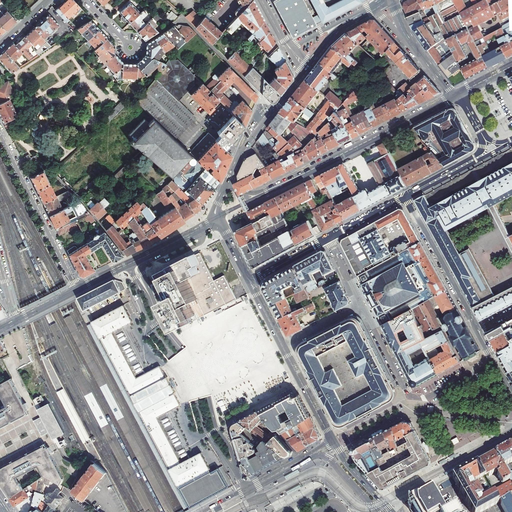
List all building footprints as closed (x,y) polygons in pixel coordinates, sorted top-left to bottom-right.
[(56,6),(54,9),(66,22),(69,19),(67,18),(75,10),(78,13),(82,9),(73,0),(65,0),(58,8),(56,6)] [(121,0),(114,7),(117,10),(128,0),(121,0)] [(252,32),(264,20),(262,16),(253,0),(251,0),(237,16),(225,28),(227,30),(228,29),(231,31),(237,25),(236,23),(238,20),(248,29),(249,29),(252,32)] [(237,16),(251,0),(236,0),(238,2),(240,1),(242,5),(240,5),(234,12),(234,14),(237,16)] [(315,25),(321,22),(318,15),(313,18),(308,9),(306,11),(300,0),(275,0),(293,33),(314,22),(315,25)] [(312,3),(318,15),(321,22),(363,0),(309,0),(311,3),(312,3)] [(418,0),(411,0),(406,3),(405,4),(404,6),(406,13),(412,11),(414,15),(424,10),(418,0)] [(418,0),(424,10),(428,18),(433,15),(430,9),(425,0),(418,0)] [(425,0),(430,9),(434,6),(436,9),(433,11),(435,14),(441,12),(437,4),(435,0),(425,0)] [(438,43),(445,38),(467,25),(468,28),(478,46),(486,42),(484,38),(503,28),(496,16),(499,14),(494,5),(491,7),(489,4),(495,0),(484,0),(474,6),(468,10),(460,14),(439,25),(436,19),(430,22),(425,25),(438,43)] [(433,15),(428,18),(430,22),(436,19),(439,25),(460,14),(452,0),(445,0),(437,4),(441,12),(435,14),(433,15)] [(452,0),(460,14),(468,10),(462,0),(452,0)] [(511,0),(503,0),(501,1),(494,5),(499,14),(502,21),(511,14),(511,0)] [(126,21),(129,23),(140,13),(130,2),(119,13),(122,15),(120,17),(120,19),(123,22),(125,22),(126,21)] [(16,7),(13,10),(19,18),(22,16),(16,7)] [(0,24),(5,31),(12,25),(19,18),(13,10),(12,9),(8,12),(8,11),(4,14),(0,10),(0,24)] [(129,23),(137,32),(145,24),(140,19),(146,14),(143,10),(140,13),(129,23)] [(424,10),(414,15),(408,17),(409,20),(411,25),(412,27),(412,28),(414,30),(425,25),(430,22),(428,18),(424,10)] [(186,17),(195,26),(201,20),(192,11),(186,17)] [(166,18),(175,21),(178,17),(171,12),(166,18)] [(48,14),(34,28),(43,38),(44,39),(59,25),(53,19),(54,18),(52,17),(51,18),(48,14)] [(151,25),(161,17),(154,15),(145,24),(137,32),(145,40),(157,32),(151,25)] [(195,26),(212,43),(222,32),(204,16),(201,20),(195,26)] [(84,24),(77,29),(87,39),(98,29),(90,20),(87,22),(84,24)] [(259,40),(269,30),(268,27),(264,20),(252,32),(247,38),(249,40),(253,36),(252,35),(253,34),(259,40)] [(368,22),(358,28),(367,38),(367,39),(368,39),(382,54),(381,55),(382,57),(387,51),(389,48),(395,42),(384,30),(375,20),(373,21),(371,21),(368,22)] [(511,21),(503,26),(503,28),(504,31),(511,26),(511,21)] [(180,25),(174,26),(180,33),(187,40),(195,33),(189,26),(180,25)] [(425,25),(414,30),(421,40),(427,48),(428,50),(438,43),(425,25)] [(162,33),(171,42),(180,33),(174,26),(172,27),(162,33)] [(34,28),(24,37),(31,44),(33,45),(32,46),(38,55),(51,46),(48,43),(41,48),(37,43),(43,38),(34,28)] [(359,44),(360,45),(367,38),(358,28),(357,28),(349,33),(348,33),(359,44)] [(467,80),(480,73),(489,68),(478,46),(468,28),(446,40),(454,55),(467,80)] [(478,46),(489,68),(497,64),(506,60),(508,59),(501,47),(492,52),(489,46),(488,44),(491,43),(489,40),(496,36),(498,40),(506,36),(507,36),(504,31),(503,28),(484,38),(486,42),(478,46)] [(107,37),(98,29),(87,39),(96,48),(107,37)] [(260,44),(266,50),(275,41),(274,38),(269,30),(259,40),(253,47),(255,49),(260,44)] [(162,33),(153,39),(164,51),(173,44),(171,42),(162,33)] [(180,33),(171,42),(173,44),(177,49),(187,40),(180,33)] [(334,45),(332,46),(355,67),(358,63),(349,55),(359,44),(348,33),(334,45)] [(511,57),(511,56),(511,46),(507,36),(506,36),(498,40),(501,47),(508,59),(511,57)] [(24,37),(15,45),(22,52),(28,58),(32,54),(26,49),(31,44),(24,37)] [(114,45),(107,37),(96,48),(94,49),(99,54),(97,56),(104,63),(114,53),(114,45)] [(438,43),(428,50),(429,52),(439,65),(454,55),(446,40),(445,38),(438,43)] [(146,47),(146,54),(156,60),(164,51),(153,39),(146,44),(146,47)] [(395,42),(389,48),(396,55),(402,50),(401,49),(398,45),(395,42)] [(9,46),(4,51),(13,61),(13,60),(22,52),(15,45),(13,43),(9,46)] [(267,57),(277,66),(285,58),(282,53),(278,46),(267,57)] [(321,60),(320,62),(333,73),(342,61),(352,70),(355,67),(332,46),(321,60)] [(387,51),(412,78),(417,72),(420,70),(417,67),(410,59),(404,53),(402,50),(396,55),(389,48),(387,51)] [(4,51),(0,54),(0,61),(4,65),(11,72),(19,67),(13,60),(13,61),(4,51)] [(227,59),(243,75),(250,68),(234,51),(227,59)] [(119,59),(114,53),(104,63),(113,73),(112,75),(116,79),(123,63),(119,59)] [(141,59),(137,63),(141,76),(142,78),(148,74),(157,66),(162,69),(165,64),(156,60),(146,54),(141,59)] [(162,69),(154,79),(177,101),(186,92),(192,87),(198,80),(193,76),(187,69),(172,54),(165,64),(162,69)] [(253,63),(251,65),(252,66),(261,56),(260,54),(258,56),(254,58),(252,61),(253,63)] [(454,55),(439,65),(441,67),(454,84),(456,85),(467,80),(454,55)] [(275,78),(285,88),(292,79),(292,76),(293,73),(285,58),(277,66),(274,70),(276,73),(276,77),(275,78)] [(313,71),(305,80),(319,92),(326,83),(331,76),(332,78),(332,80),(334,81),(335,81),(338,77),(333,73),(320,62),(313,71)] [(130,63),(123,63),(116,79),(122,79),(122,77),(137,77),(137,76),(141,76),(137,63),(130,63)] [(233,81),(255,103),(258,96),(228,66),(217,77),(215,75),(214,75),(212,77),(212,78),(213,79),(205,87),(208,90),(209,91),(220,80),(227,86),(233,81)] [(243,75),(256,88),(265,79),(262,76),(252,66),(250,68),(243,75)] [(423,78),(418,83),(424,90),(429,86),(436,96),(438,95),(441,93),(441,92),(428,78),(426,76),(423,78)] [(265,79),(256,88),(260,92),(268,101),(272,104),(273,103),(280,94),(285,88),(275,78),(274,77),(269,83),(265,79)] [(152,118),(175,139),(193,119),(188,112),(177,101),(154,79),(148,88),(147,89),(143,93),(144,93),(137,103),(152,118)] [(218,100),(221,103),(244,126),(251,112),(252,110),(242,100),(239,103),(237,101),(234,101),(232,103),(221,93),(227,86),(220,80),(209,91),(211,93),(218,100)] [(299,89),(292,98),(306,108),(319,92),(305,80),(299,89)] [(0,85),(0,101),(1,103),(9,98),(15,96),(7,82),(0,85)] [(396,99),(395,99),(396,101),(400,97),(404,94),(408,91),(409,90),(411,88),(406,83),(398,90),(401,93),(395,97),(396,99)] [(418,83),(411,88),(409,90),(419,105),(420,104),(422,103),(428,100),(422,92),(424,90),(418,83)] [(206,112),(209,115),(215,109),(212,106),(218,100),(211,93),(208,96),(205,93),(208,90),(205,87),(202,84),(195,90),(192,87),(186,92),(190,96),(191,95),(207,111),(206,112)] [(422,92),(428,100),(434,97),(436,96),(429,86),(424,90),(422,92)] [(353,122),(360,135),(371,129),(372,129),(374,128),(371,122),(377,119),(369,104),(366,106),(367,109),(353,117),(347,106),(362,98),(357,88),(354,91),(343,104),(346,108),(350,116),(353,122)] [(404,94),(400,97),(409,110),(412,108),(414,107),(419,105),(409,90),(408,91),(409,94),(408,95),(409,97),(407,98),(404,94)] [(326,98),(329,100),(339,109),(343,104),(330,93),(326,98)] [(400,97),(396,101),(399,108),(403,113),(404,112),(409,110),(400,97)] [(0,115),(3,122),(16,115),(9,98),(1,103),(0,103),(0,115)] [(281,112),(279,114),(295,123),(303,112),(310,118),(313,113),(306,108),(292,98),(283,109),(281,112)] [(374,100),(369,104),(377,119),(371,122),(374,128),(385,122),(403,113),(399,108),(396,101),(395,99),(376,109),(373,104),(376,103),(374,100)] [(116,114),(126,104),(123,100),(113,110),(116,114)] [(329,100),(317,116),(327,123),(330,120),(327,118),(329,115),(330,116),(331,115),(330,114),(333,111),(336,113),(339,109),(329,100)] [(220,135),(217,137),(226,146),(229,144),(235,146),(242,132),(244,126),(221,103),(215,109),(209,115),(205,119),(214,127),(216,126),(219,129),(218,131),(217,132),(220,135)] [(346,108),(337,114),(343,120),(350,116),(346,108)] [(415,127),(424,138),(422,141),(424,143),(426,146),(429,143),(426,140),(429,137),(429,135),(427,133),(430,131),(444,156),(439,159),(445,166),(448,165),(471,153),(470,152),(471,151),(472,150),(473,149),(473,148),(474,146),(474,145),(473,143),(473,142),(474,142),(472,139),(466,128),(459,116),(458,113),(457,114),(456,113),(455,112),(454,111),(453,111),(451,110),(450,110),(448,111),(447,110),(418,125),(415,127)] [(334,131),(342,144),(347,141),(353,138),(349,131),(348,130),(346,126),(343,120),(337,114),(336,113),(332,117),(338,126),(338,129),(334,131)] [(295,135),(304,146),(311,138),(312,139),(316,134),(306,129),(295,123),(279,114),(275,119),(273,121),(271,124),(282,135),(288,127),(295,135)] [(16,115),(3,122),(5,126),(8,130),(20,119),(16,115)] [(317,135),(319,132),(320,130),(318,128),(320,125),(323,128),(327,123),(317,116),(306,129),(316,134),(317,135)] [(184,188),(186,189),(185,190),(194,197),(202,204),(203,203),(204,202),(205,203),(207,201),(216,191),(215,191),(213,189),(220,181),(196,159),(189,153),(175,139),(152,118),(148,122),(144,118),(128,135),(132,139),(129,142),(135,147),(136,146),(173,178),(174,180),(174,182),(175,183),(177,185),(178,186),(180,187),(182,188),(184,188)] [(336,147),(339,146),(342,144),(334,131),(330,122),(319,132),(330,150),(332,149),(336,147)] [(353,122),(346,126),(348,130),(349,131),(353,138),(354,138),(360,135),(353,122)] [(266,131),(264,133),(272,144),(274,147),(278,152),(283,159),(284,159),(290,156),(292,154),(296,152),(298,152),(296,150),(289,142),(282,135),(271,124),(269,126),(268,129),(278,138),(277,139),(275,141),(266,131)] [(415,127),(409,130),(418,147),(424,143),(422,141),(424,138),(415,127)] [(317,135),(314,138),(322,154),(324,153),(328,151),(330,150),(319,132),(317,135)] [(191,151),(198,157),(215,140),(208,133),(191,151)] [(266,149),(272,144),(264,133),(262,136),(257,142),(259,146),(262,144),(264,147),(264,146),(266,149)] [(295,135),(289,142),(296,150),(304,146),(295,135)] [(196,159),(220,181),(221,178),(230,158),(231,155),(227,151),(225,153),(222,150),(226,146),(217,137),(215,140),(198,157),(196,159)] [(305,148),(312,160),(321,155),(322,154),(314,138),(312,140),(305,148)] [(384,143),(378,146),(383,157),(375,161),(369,164),(380,187),(367,194),(365,190),(360,193),(353,196),(352,197),(360,211),(399,190),(407,186),(398,169),(384,143)] [(305,148),(299,151),(305,163),(310,160),(312,160),(305,148)] [(436,148),(431,151),(432,151),(436,156),(440,154),(436,148)] [(196,159),(198,157),(191,151),(189,153),(196,159)] [(296,152),(292,154),(298,166),(304,164),(305,163),(299,151),(298,151),(300,154),(298,155),(296,152)] [(445,166),(439,159),(436,156),(432,151),(398,169),(407,186),(439,169),(445,166)] [(279,161),(267,167),(273,179),(285,173),(288,171),(282,159),(283,159),(278,152),(275,154),(277,159),(278,158),(279,161)] [(238,179),(239,182),(254,174),(256,169),(259,168),(261,170),(267,167),(257,154),(251,156),(250,157),(246,159),(244,163),(241,169),(238,176),(238,177),(238,179)] [(283,159),(282,159),(288,171),(297,167),(298,166),(292,154),(290,156),(291,159),(286,162),(284,159),(283,159)] [(344,162),(337,166),(349,189),(353,196),(360,193),(357,187),(356,184),(355,182),(351,176),(351,174),(349,171),(344,162)] [(126,163),(112,176),(115,180),(130,166),(126,163)] [(511,164),(434,207),(432,204),(430,205),(424,195),(415,201),(479,321),(511,303),(511,164)] [(337,166),(320,175),(326,187),(332,198),(349,189),(337,166)] [(251,182),(254,189),(262,185),(265,183),(273,179),(267,167),(261,170),(264,175),(256,179),(251,182)] [(49,184),(50,184),(43,170),(30,177),(37,190),(49,184)] [(235,187),(251,190),(252,190),(254,189),(251,182),(256,179),(254,174),(239,182),(237,183),(234,184),(235,187)] [(314,178),(315,178),(320,189),(326,187),(320,175),(314,178)] [(174,191),(179,196),(183,192),(171,180),(167,184),(174,191)] [(311,180),(305,183),(313,199),(315,198),(313,193),(317,192),(311,180)] [(304,182),(274,197),(282,213),(284,212),(301,203),(302,205),(307,202),(311,210),(316,208),(312,199),(313,199),(305,183),(304,182)] [(42,200),(43,202),(56,196),(54,193),(53,193),(49,184),(37,190),(42,200)] [(187,203),(185,202),(180,206),(171,194),(174,191),(167,184),(162,189),(184,220),(186,219),(190,216),(193,214),(187,203)] [(251,190),(235,187),(238,192),(239,193),(240,196),(246,193),(251,190)] [(326,187),(320,189),(323,194),(326,193),(330,201),(316,208),(321,216),(323,215),(325,214),(329,212),(331,211),(335,209),(333,206),(336,205),(332,198),(326,187)] [(141,209),(159,236),(172,228),(184,220),(162,189),(156,194),(165,206),(168,206),(170,205),(173,208),(155,220),(145,205),(138,198),(136,201),(142,208),(141,209)] [(46,209),(49,215),(62,209),(58,201),(72,194),(68,190),(56,196),(43,202),(46,209)] [(179,196),(174,191),(171,194),(180,206),(185,202),(179,196)] [(187,203),(193,214),(196,212),(203,208),(203,207),(204,206),(203,205),(202,204),(194,197),(191,200),(183,192),(179,196),(185,202),(187,203)] [(243,196),(240,198),(243,204),(247,212),(251,210),(247,202),(243,196)] [(263,250),(292,235),(290,230),(285,219),(283,214),(284,213),(284,212),(282,213),(274,197),(264,203),(266,206),(251,214),(258,226),(255,227),(238,236),(243,247),(245,249),(259,242),(263,250)] [(336,205),(333,206),(335,209),(336,208),(343,221),(355,214),(360,211),(352,197),(336,205)] [(87,207),(93,215),(102,207),(102,208),(107,203),(103,198),(98,202),(96,202),(90,208),(89,206),(87,207)] [(56,228),(57,230),(75,221),(83,217),(90,214),(83,206),(82,204),(80,203),(78,200),(70,205),(71,208),(76,216),(69,220),(55,227),(56,228)] [(132,243),(136,250),(139,248),(143,246),(146,244),(151,242),(134,216),(141,209),(142,208),(136,201),(120,216),(117,214),(118,213),(110,204),(109,205),(107,203),(102,208),(106,212),(108,214),(109,215),(114,220),(121,228),(128,222),(134,232),(133,233),(132,232),(131,233),(129,232),(128,232),(130,234),(128,235),(129,236),(128,237),(132,243)] [(264,203),(247,213),(253,224),(237,233),(238,236),(255,227),(258,226),(251,214),(266,206),(264,203)] [(71,208),(70,205),(62,209),(49,215),(54,225),(55,227),(69,220),(64,211),(65,210),(65,211),(71,208)] [(97,220),(106,212),(102,208),(102,207),(93,215),(97,220)] [(316,208),(311,210),(322,231),(335,224),(331,215),(329,212),(325,214),(328,219),(325,220),(323,215),(321,216),(316,208)] [(333,214),(331,215),(335,224),(343,221),(336,208),(335,209),(331,211),(333,214)] [(134,216),(151,242),(152,241),(154,240),(159,236),(141,209),(134,216)] [(421,242),(403,209),(400,209),(342,240),(340,244),(357,277),(365,272),(364,269),(374,263),(376,267),(410,248),(421,242)] [(90,214),(83,217),(87,222),(89,221),(97,231),(101,228),(90,214)] [(114,220),(109,215),(106,218),(108,221),(102,226),(104,228),(109,225),(114,220)] [(104,228),(126,255),(129,253),(134,251),(136,250),(132,243),(128,237),(121,228),(114,220),(109,225),(104,228)] [(57,230),(59,235),(78,226),(75,221),(57,230)] [(292,235),(297,246),(301,244),(307,240),(313,237),(316,235),(313,229),(308,221),(301,224),(296,226),(297,227),(290,230),(292,235)] [(317,226),(313,229),(316,235),(321,233),(317,226)] [(87,243),(91,251),(101,244),(102,246),(112,262),(121,257),(123,256),(104,232),(99,235),(98,235),(97,234),(93,237),(93,238),(94,239),(87,243)] [(259,242),(245,249),(253,266),(257,267),(280,255),(297,246),(292,235),(263,250),(259,242)] [(421,242),(410,248),(436,296),(447,290),(435,268),(436,268),(435,266),(433,264),(433,263),(421,242)] [(79,275),(83,276),(95,270),(85,254),(91,251),(87,243),(77,249),(76,245),(74,245),(66,250),(79,275)] [(365,272),(357,277),(357,278),(359,277),(359,278),(359,279),(360,279),(361,282),(362,284),(363,285),(362,285),(366,293),(365,294),(366,295),(367,295),(368,298),(368,299),(369,300),(371,303),(370,303),(371,305),(372,304),(373,307),(372,307),(373,309),(374,309),(378,317),(379,318),(378,318),(379,319),(381,322),(381,324),(382,324),(382,325),(411,309),(426,338),(436,333),(434,330),(420,304),(436,296),(410,248),(376,267),(365,272)] [(171,266),(153,276),(155,280),(166,300),(171,310),(174,316),(180,328),(198,319),(216,310),(232,301),(220,278),(215,281),(199,251),(197,253),(185,259),(171,266)] [(305,260),(295,265),(306,288),(308,293),(326,283),(328,282),(327,281),(325,282),(323,281),(319,283),(319,285),(319,286),(317,287),(311,274),(321,269),(324,275),(334,270),(325,252),(322,251),(305,260)] [(272,304),(273,304),(286,298),(283,292),(284,289),(292,285),(295,285),(298,292),(306,288),(295,265),(294,266),(294,265),(284,270),(267,279),(267,280),(266,281),(265,285),(263,288),(268,296),(272,304)] [(99,288),(79,298),(85,309),(122,292),(116,280),(99,288)] [(122,281),(116,280),(122,292),(127,289),(122,281)] [(328,287),(326,283),(308,293),(310,296),(312,300),(324,294),(326,293),(329,297),(332,303),(347,296),(344,289),(340,281),(328,287)] [(294,294),(298,302),(310,296),(308,293),(306,288),(298,292),(294,294)] [(436,296),(420,304),(434,330),(441,326),(437,318),(438,317),(438,316),(433,308),(440,304),(446,316),(458,309),(454,302),(447,290),(436,296)] [(347,296),(332,303),(331,303),(335,311),(349,305),(350,301),(349,298),(347,296)] [(286,298),(273,304),(276,311),(280,319),(297,310),(296,307),(293,309),(292,310),(286,298)] [(287,333),(289,336),(306,327),(304,323),(300,325),(295,316),(303,311),(308,313),(316,309),(313,302),(297,310),(280,319),(281,320),(287,333)] [(247,511),(246,509),(233,486),(223,466),(219,468),(215,470),(211,472),(209,469),(210,469),(202,453),(192,458),(190,459),(189,459),(187,457),(186,453),(185,452),(184,449),(181,444),(179,441),(179,440),(177,437),(177,436),(175,433),(175,432),(173,429),(170,424),(168,421),(168,420),(167,417),(166,416),(165,413),(167,412),(170,410),(173,409),(179,406),(180,405),(173,393),(175,393),(173,388),(171,385),(167,378),(166,378),(162,372),(159,365),(151,370),(149,371),(144,374),(143,373),(141,369),(141,368),(139,365),(137,360),(135,357),(135,356),(133,353),(132,352),(131,349),(130,348),(129,345),(126,340),(124,336),(124,335),(122,332),(120,328),(124,325),(133,321),(124,304),(91,322),(100,338),(108,353),(112,361),(122,380),(123,383),(125,387),(128,391),(138,411),(142,419),(144,422),(146,425),(147,428),(150,435),(158,449),(169,470),(174,480),(177,486),(177,487),(179,489),(181,493),(183,498),(186,502),(189,509),(199,504),(202,503),(203,504),(205,509),(206,511),(247,511)] [(411,309),(382,325),(382,326),(381,326),(384,332),(385,331),(387,337),(393,349),(393,348),(411,383),(412,384),(412,385),(413,385),(414,386),(415,386),(416,386),(417,386),(418,385),(418,386),(435,376),(438,375),(427,354),(437,348),(443,344),(449,341),(443,329),(436,333),(426,338),(411,309)] [(446,316),(441,319),(444,324),(463,361),(466,359),(467,360),(479,354),(478,352),(480,351),(481,351),(460,313),(458,309),(446,316)] [(317,391),(334,423),(335,425),(337,426),(339,427),(341,427),(343,426),(369,413),(392,401),(393,399),(394,398),(395,396),(396,393),(395,391),(395,389),(387,375),(360,322),(359,320),(356,319),(355,318),(352,318),(350,318),(325,331),(302,343),(301,344),(299,346),(298,348),(298,350),(298,353),(299,354),(301,359),(317,391)] [(510,330),(491,341),(494,347),(509,339),(507,336),(511,332),(511,318),(506,322),(510,330)] [(497,327),(486,333),(491,341),(510,330),(506,322),(505,323),(498,327),(497,327)] [(144,423),(91,324),(86,326),(131,411),(164,473),(184,510),(188,507),(144,423)] [(509,339),(494,347),(495,350),(497,353),(498,352),(511,345),(510,341),(511,339),(511,332),(507,336),(509,339)] [(511,345),(498,352),(508,373),(511,370),(511,339),(510,341),(511,345)] [(427,354),(438,375),(450,368),(460,362),(456,355),(454,356),(453,355),(455,353),(449,341),(443,344),(447,351),(444,352),(443,352),(440,354),(437,348),(427,354)] [(7,419),(8,421),(28,411),(28,409),(30,408),(27,403),(25,404),(11,378),(0,384),(0,388),(10,407),(0,411),(0,423),(1,424),(2,424),(3,424),(4,423),(4,422),(4,421),(7,419)] [(107,384),(100,388),(116,419),(124,415),(107,384)] [(83,442),(89,439),(63,388),(57,392),(83,442)] [(92,392),(84,396),(100,428),(109,424),(92,392)] [(262,408),(259,410),(265,420),(276,430),(279,429),(283,433),(304,420),(310,416),(309,414),(299,395),(295,394),(292,393),(276,401),(274,402),(262,408)] [(33,421),(42,436),(44,435),(49,432),(51,435),(53,439),(54,441),(58,449),(62,447),(64,446),(69,443),(68,442),(67,440),(66,438),(64,434),(64,433),(65,433),(65,432),(61,424),(56,415),(54,412),(50,403),(46,405),(41,407),(38,403),(44,400),(41,395),(36,398),(32,399),(36,407),(37,409),(39,413),(41,417),(33,421)] [(217,402),(222,412),(227,410),(222,400),(217,402)] [(243,419),(239,420),(257,434),(268,442),(271,438),(277,435),(274,432),(276,430),(265,420),(259,410),(258,411),(253,413),(243,419)] [(0,423),(0,429),(30,414),(28,411),(11,420),(8,421),(7,419),(4,421),(4,422),(4,423),(3,424),(2,424),(1,424),(0,423)] [(304,420),(283,433),(288,439),(301,433),(307,446),(309,445),(320,439),(321,435),(316,427),(311,416),(310,416),(304,420)] [(257,434),(239,420),(234,423),(232,431),(239,454),(241,460),(244,460),(258,455),(257,451),(260,448),(252,442),(257,434)] [(395,425),(392,427),(398,437),(401,445),(407,442),(409,440),(408,439),(404,441),(402,436),(406,434),(415,429),(412,423),(411,422),(408,421),(404,420),(395,425)] [(388,429),(384,431),(393,449),(399,446),(395,439),(398,437),(392,427),(388,429)] [(422,443),(415,429),(406,434),(408,439),(409,440),(407,442),(411,449),(422,443)] [(393,449),(384,431),(379,433),(375,435),(384,454),(393,449)] [(301,433),(288,439),(294,445),(299,451),(303,448),(307,446),(301,433)] [(268,442),(257,434),(252,442),(260,448),(257,451),(258,455),(244,460),(244,462),(243,462),(255,474),(260,472),(270,466),(278,462),(286,458),(282,453),(268,442)] [(271,438),(268,442),(282,453),(286,458),(291,455),(292,452),(278,436),(277,435),(271,438)] [(384,454),(375,435),(370,438),(362,442),(353,447),(351,451),(357,461),(362,466),(377,458),(384,454)] [(424,447),(422,443),(411,449),(407,442),(399,446),(393,449),(384,454),(377,458),(381,465),(368,472),(382,486),(384,487),(387,487),(415,472),(425,466),(425,465),(426,465),(428,464),(429,463),(429,462),(430,459),(429,457),(428,456),(429,455),(424,447)] [(0,467),(0,471),(16,463),(17,465),(29,459),(28,457),(47,447),(46,444),(3,466),(0,467)] [(502,449),(494,454),(509,481),(510,484),(511,487),(511,449),(510,445),(507,447),(502,449)] [(17,477),(38,466),(44,476),(50,480),(62,486),(64,480),(63,480),(64,479),(51,454),(53,453),(53,452),(50,447),(48,448),(47,447),(28,457),(29,459),(17,465),(16,463),(0,471),(0,483),(4,489),(6,493),(10,498),(23,490),(17,477)] [(479,462),(477,463),(485,478),(488,476),(488,477),(493,474),(498,471),(499,473),(497,475),(502,485),(503,485),(509,481),(494,454),(479,462)] [(377,458),(362,466),(368,473),(368,472),(381,465),(377,458)] [(243,462),(242,463),(242,465),(246,476),(247,477),(249,478),(255,474),(243,462)] [(81,468),(71,463),(67,472),(77,477),(81,468)] [(94,463),(72,492),(77,496),(84,501),(100,481),(106,473),(94,463)] [(454,475),(452,476),(472,511),(480,511),(497,503),(493,493),(485,478),(477,463),(465,470),(460,472),(454,475)] [(452,477),(441,482),(444,487),(454,481),(452,477)] [(11,500),(15,506),(22,501),(30,497),(34,498),(36,490),(38,482),(39,480),(23,490),(10,498),(11,500)] [(511,487),(510,484),(493,493),(497,503),(499,502),(509,496),(511,494),(511,487)] [(415,511),(442,511),(431,492),(430,488),(428,490),(409,500),(407,500),(407,502),(407,504),(407,505),(408,507),(410,510),(414,508),(415,511)] [(48,506),(43,511),(52,511),(63,498),(58,495),(60,492),(60,491),(57,489),(56,489),(52,495),(49,494),(47,494),(46,495),(47,497),(44,500),(49,504),(48,506)] [(40,493),(36,490),(34,498),(33,505),(39,509),(42,511),(43,511),(48,506),(40,501),(44,495),(40,493)] [(511,511),(511,502),(509,496),(499,502),(504,511),(511,511)]
